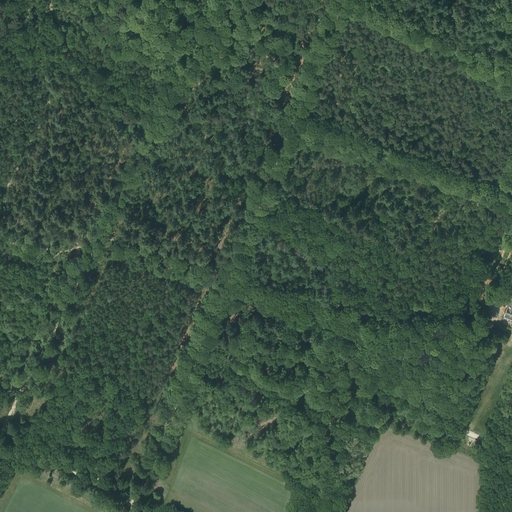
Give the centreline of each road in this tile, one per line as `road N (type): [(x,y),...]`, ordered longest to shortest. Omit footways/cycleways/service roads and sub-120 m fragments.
road 1 (unknown): [(489,305),(358,295),(314,272),(245,263),(356,0)]
road 2 (track): [(0,241),(63,252),(98,239),(240,278),(382,331),(482,321)]
road 3 (track): [(236,255),(341,0)]
road 4 (track): [(236,255),(130,501)]
road 5 (track): [(218,0),(98,239)]
road 6 (track): [(298,111),(511,196)]
road 7 (track): [(0,198),(108,0)]
road 8 (track): [(309,511),(359,390),(441,421)]
road 9 (track): [(0,418),(98,239)]
road 10 (unclassified): [(511,449),(441,421),(482,321)]
